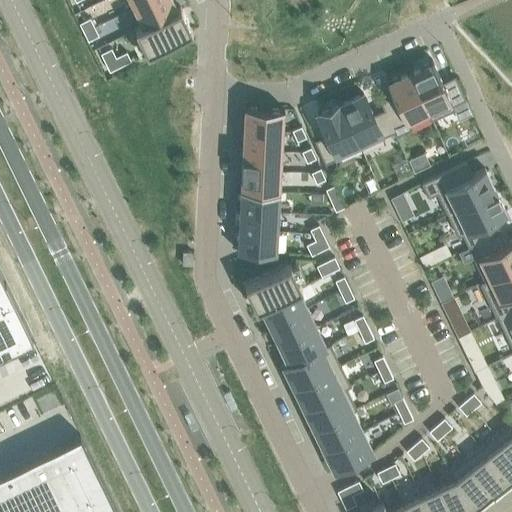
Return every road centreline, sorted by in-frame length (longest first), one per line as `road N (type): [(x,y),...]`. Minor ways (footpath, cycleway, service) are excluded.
road 1 (residential): [(317,511),(204,274),(213,87)]
road 2 (tertiary): [(192,511),(0,127)]
road 3 (residential): [(511,175),(439,26),(310,88),(213,87)]
road 4 (tertiary): [(0,195),(153,511)]
